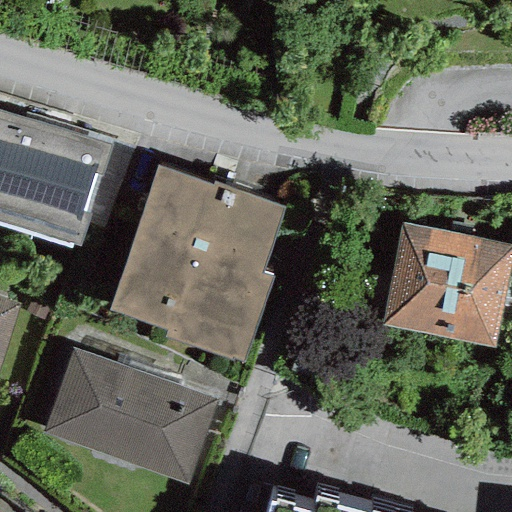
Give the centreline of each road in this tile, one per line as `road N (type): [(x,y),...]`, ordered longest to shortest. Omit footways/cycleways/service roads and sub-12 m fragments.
road 1 (residential): [(511,165),(330,145),(0,53)]
road 2 (residential): [(511,485),(250,408)]
